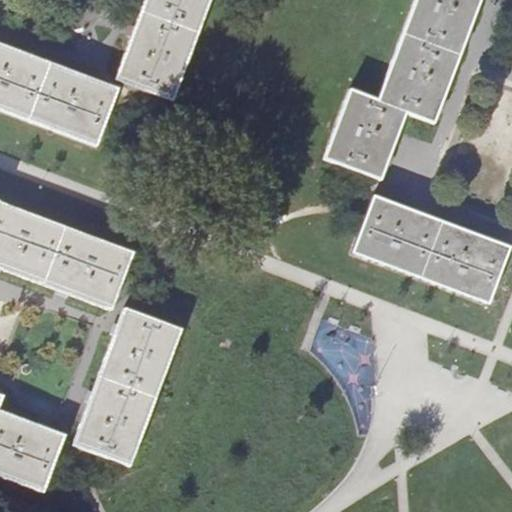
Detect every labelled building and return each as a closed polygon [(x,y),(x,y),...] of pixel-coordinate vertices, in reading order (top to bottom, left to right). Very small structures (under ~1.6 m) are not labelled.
[(146,0),(117,79),(124,81),(171,99),(210,0),(146,0)] [(479,0),(416,0),(378,101),(350,90),(324,158),(379,177),(406,110),(433,120),(479,0)] [(116,90),(0,45),(0,107),(95,144),(116,90)] [(509,248),(374,197),(353,253),(488,303),(509,248)] [(132,252),(0,203),(0,268),(110,310),(132,252)] [(179,331),(125,312),(74,445),(130,465),(179,331)] [(0,399),(1,397),(0,396),(0,475),(42,491),(63,436),(0,412),(0,399)]
